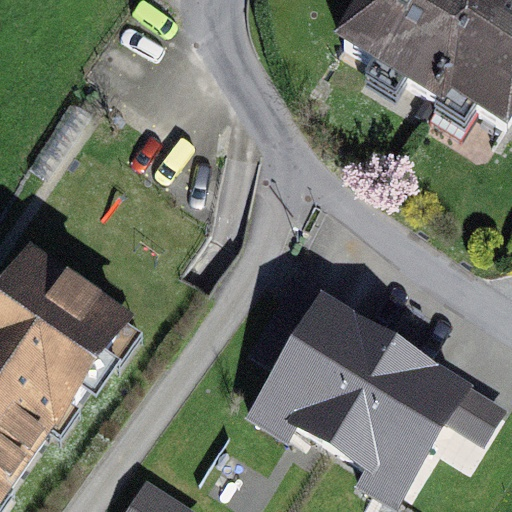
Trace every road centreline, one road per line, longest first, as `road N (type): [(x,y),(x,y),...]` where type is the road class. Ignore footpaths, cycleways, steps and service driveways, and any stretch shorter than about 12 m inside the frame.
road 1 (residential): [(222,0),(231,53),(296,179),(511,320)]
road 2 (track): [(89,511),(250,282),(296,179)]
